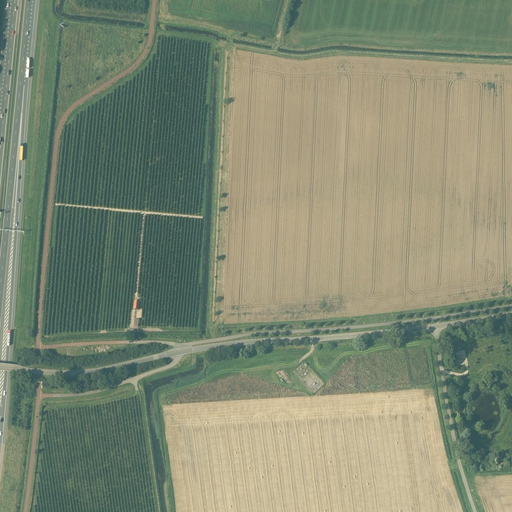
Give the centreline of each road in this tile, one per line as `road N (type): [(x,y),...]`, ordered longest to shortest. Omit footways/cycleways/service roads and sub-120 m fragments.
road 1 (motorway): [(0,428),(20,85)]
road 2 (track): [(211,330),(229,45)]
road 3 (tertiary): [(435,326),(178,352)]
road 4 (motorway): [(0,301),(20,85)]
road 5 (unclassified): [(476,511),(444,397),(435,326)]
road 6 (tertiary): [(178,352),(75,373),(0,368)]
road 7 (motorway): [(14,0),(0,151)]
road 8 (track): [(141,392),(157,511)]
